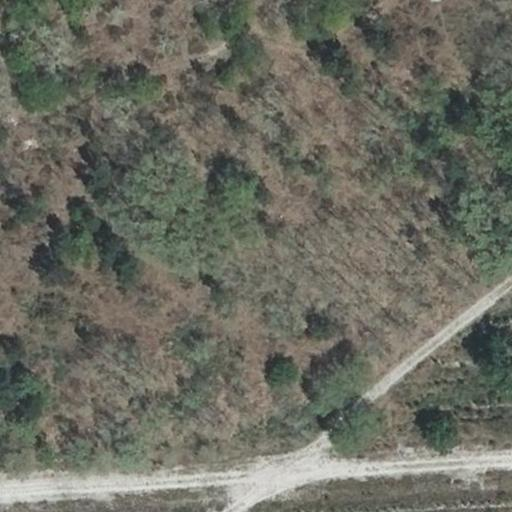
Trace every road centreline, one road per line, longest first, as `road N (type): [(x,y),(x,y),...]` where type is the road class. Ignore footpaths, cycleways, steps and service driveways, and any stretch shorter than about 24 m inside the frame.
road 1 (track): [(511,458),(0,489)]
road 2 (track): [(511,279),(223,511)]
